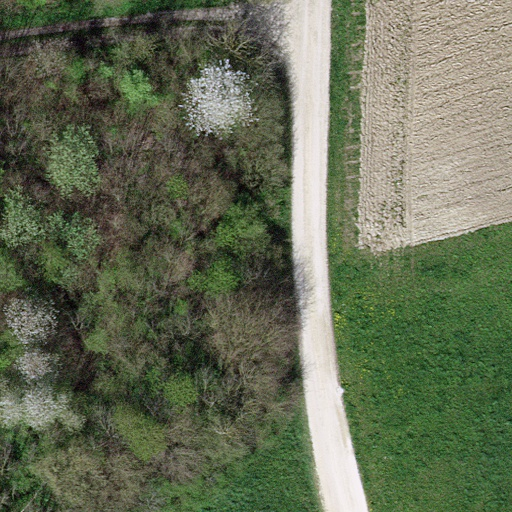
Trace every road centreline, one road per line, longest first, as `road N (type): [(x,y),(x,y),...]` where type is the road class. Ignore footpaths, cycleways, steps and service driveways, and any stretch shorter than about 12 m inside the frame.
road 1 (track): [(311,0),(306,243),(313,337),(348,511)]
road 2 (track): [(310,25),(78,25),(0,35)]
